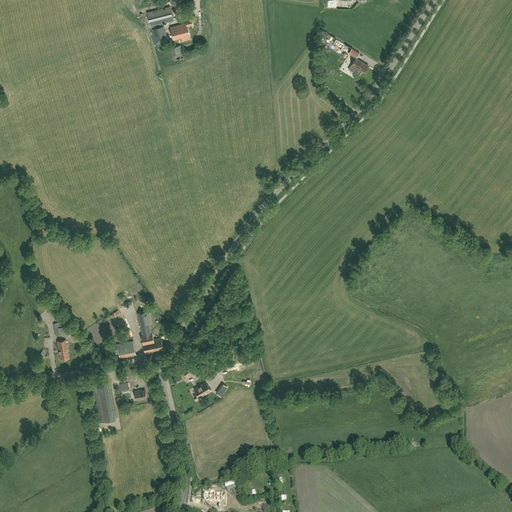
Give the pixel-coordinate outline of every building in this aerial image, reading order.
[(148,13),(151,26),(163,23),(174,20),(170,7),(148,13)] [(188,26),(193,25),(192,18),(186,20),(187,23),(170,27),(174,40),(190,36),(188,26)] [(165,43),(164,39),(167,38),(165,29),(164,26),(152,29),(156,45),(165,43)] [(336,38),(333,43),(343,49),(346,44),(336,38)] [(173,61),(184,58),(180,45),(170,48),(173,61)] [(356,58),(359,53),(352,49),(349,54),(356,58)] [(351,66),(356,69),(357,68),(365,72),(368,66),(359,60),(358,61),(355,59),(351,66)] [(105,292),(78,308),(78,309),(75,311),(77,315),(108,297),(105,292)] [(52,306),(46,310),(52,318),(58,314),(52,306)] [(146,353),(164,349),(161,337),(153,339),(147,311),(137,313),(146,353)] [(56,336),(68,334),(66,321),(54,323),(56,336)] [(57,341),(58,348),(59,355),(60,355),(60,359),(68,358),(67,351),(66,340),(57,341)] [(120,357),(136,354),(133,341),(105,346),(107,356),(119,353),(120,357)] [(235,356),(236,363),(250,362),(249,355),(235,356)] [(194,373),(198,369),(191,362),(179,372),(182,376),(184,374),(186,376),(188,375),(192,371),(194,373)] [(119,382),(140,378),(138,368),(117,372),(119,382)] [(108,382),(94,385),(101,422),(115,420),(108,382)] [(201,397),(211,391),(206,382),(194,389),(197,394),(194,396),(196,400),(202,397),(201,397)] [(139,390),(135,391),(136,399),(147,397),(145,390),(139,391),(139,390)] [(214,492),(210,491),(210,492),(204,492),(203,501),(208,501),(209,501),(209,502),(215,503),(215,502),(221,502),(222,493),(214,493),(214,492)]
